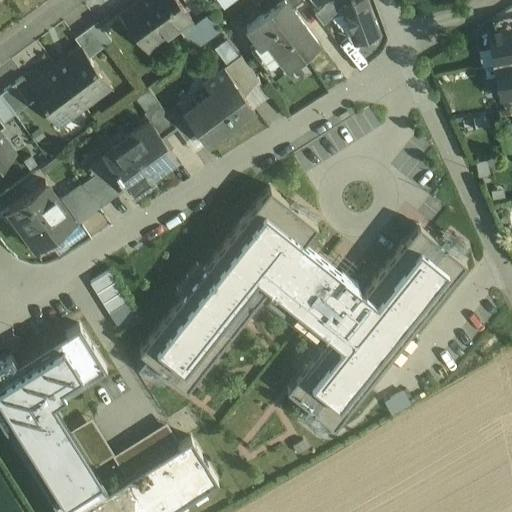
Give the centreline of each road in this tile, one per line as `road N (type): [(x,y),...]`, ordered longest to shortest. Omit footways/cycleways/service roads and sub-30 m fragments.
road 1 (residential): [(24,292),(405,57)]
road 2 (residential): [(405,57),(511,283)]
